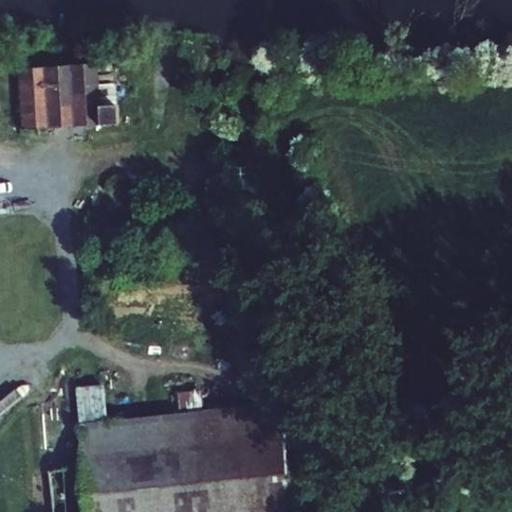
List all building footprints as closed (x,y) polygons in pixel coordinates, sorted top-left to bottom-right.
[(96,64),(16,69),(20,132),(95,127),(95,109),(100,109),(98,84),(96,64)] [(116,83),(98,84),(100,109),(114,108),(118,107),(116,83)] [(95,109),(95,127),(95,130),(115,129),(114,108),(100,109),(95,109)] [(76,390),(80,426),(110,423),(107,387),(76,390)] [(178,396),(181,416),(206,413),(202,392),(178,396)] [(80,426),(87,511),(293,511),(282,405),(206,413),(181,416),(110,423),(80,426)] [(82,511),(78,468),(54,471),(58,511),(82,511)]
